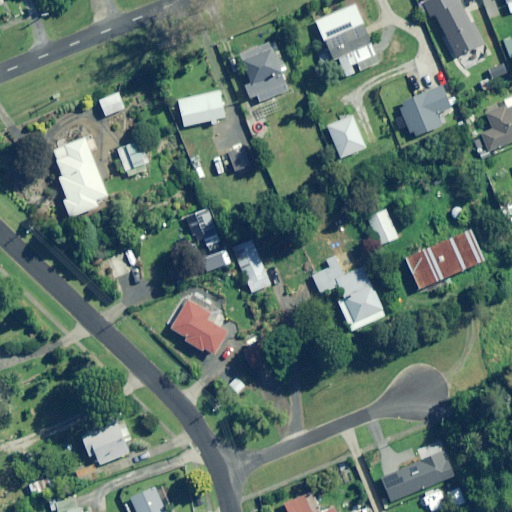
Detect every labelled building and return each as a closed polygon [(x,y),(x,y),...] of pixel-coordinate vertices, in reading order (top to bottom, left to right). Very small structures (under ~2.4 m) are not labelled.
[(469,24),(456,0),(428,0),(422,4),(429,18),(434,15),(455,58),(482,45),(471,23),(469,24)] [(355,5),(316,22),(328,50),(316,56),(321,68),(372,45),(362,21),(366,19),(362,8),(357,10),(355,5)] [(506,35),(499,17),(492,20),(499,38),(506,35)] [(283,72),(289,70),(277,40),(239,54),(250,84),(244,86),(249,99),(257,96),(259,102),(290,90),(283,72)] [(508,75),(499,51),(491,55),(493,61),(485,64),(492,82),(508,75)] [(333,84),(313,93),(316,102),(337,93),(333,84)] [(397,105),(409,134),(412,133),(414,138),(441,127),(436,114),(449,108),(441,87),(397,105)] [(125,109),(119,92),(98,101),(105,117),(125,109)] [(183,127),(211,121),(212,126),(217,125),(216,120),(224,118),(219,93),(177,102),(183,127)] [(511,97),(501,102),(504,107),(485,115),(492,130),(480,135),(487,153),(511,142),(511,97)] [(273,136),(264,113),(244,121),(253,144),(273,136)] [(390,131),(382,113),(373,117),(381,135),(390,131)] [(92,136),(84,139),(53,151),(63,177),(59,179),(67,200),(63,201),(70,218),(98,207),(96,201),(107,197),(89,152),(97,149),(92,136)] [(125,178),(134,175),(137,182),(148,179),(145,171),(148,171),(146,164),(150,163),(146,151),(142,152),(139,142),(116,149),(119,160),(111,162),(115,174),(123,172),(125,178)] [(254,166),(247,146),(226,153),(234,174),(254,166)] [(511,215),(511,203),(499,207),(503,218),(511,215)] [(464,212),(455,205),(447,215),(456,223),(464,212)] [(399,239),(388,210),(368,217),(379,247),(399,239)] [(474,224),(404,254),(417,284),(487,254),(474,224)] [(270,284),(254,249),(234,258),(250,293),(270,284)] [(347,274),(338,256),(326,261),(329,267),(311,275),(320,294),(338,286),(344,299),(337,302),(351,332),(386,316),(364,267),(347,274)] [(184,342),(202,354),(204,350),(213,356),(227,333),(205,319),(208,314),(187,301),(170,329),(186,339),(184,342)] [(264,358),(257,336),(240,342),(247,364),(264,358)] [(130,440),(123,422),(81,438),(89,458),(95,455),(99,465),(129,454),(124,442),(130,440)] [(453,477),(442,450),(421,458),(398,468),(379,475),(390,503),(453,477)] [(22,484),(28,500),(61,488),(56,473),(22,484)] [(164,511),(155,491),(131,501),(135,511),(164,511)] [(322,511),(311,511),(306,497),(284,506),(286,511),(335,511),(333,508),(322,511)]
